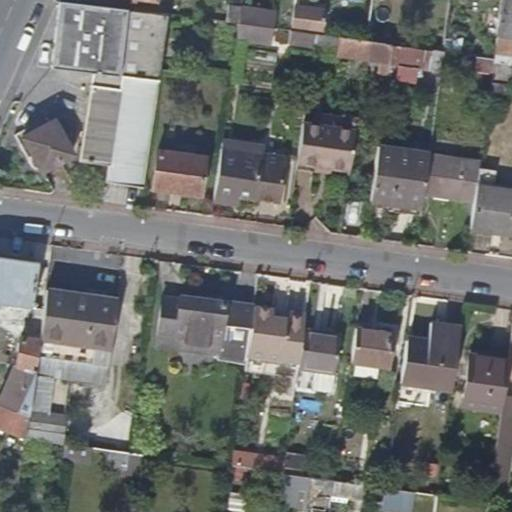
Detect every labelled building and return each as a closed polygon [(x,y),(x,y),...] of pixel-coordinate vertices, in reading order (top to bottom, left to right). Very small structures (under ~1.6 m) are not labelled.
[(511,0),(502,0),(494,60),(494,65),(510,67),(511,51),(511,0)] [(159,69),(167,15),(59,2),(52,54),(159,69)] [(294,4),(290,31),(315,34),(330,37),(333,9),(294,4)] [(239,24),(241,8),(230,6),(228,22),(239,24)] [(272,28),(274,12),(241,8),(239,24),(267,28),(272,28)] [(236,40),(239,24),(228,22),(213,21),(210,42),(215,43),(213,59),(230,61),(233,62),(236,40)] [(264,44),(267,28),(239,24),(236,40),(264,44)] [(313,47),(315,35),(290,31),(288,43),(313,47)] [(365,58),(367,42),(341,38),(338,54),(365,58)] [(390,62),(392,45),(385,44),(367,42),(365,58),(378,60),(388,62),(390,62)] [(443,53),(392,45),(390,62),(390,66),(398,67),(396,81),(416,84),(418,70),(440,73),(443,53)] [(142,186),(159,69),(52,54),(50,67),(104,74),(92,163),(107,165),(106,181),(142,186)] [(228,75),(230,61),(213,59),(211,72),(228,75)] [(386,77),(388,62),(378,60),(376,76),(386,77)] [(511,85),(511,67),(510,67),(494,65),(491,83),(511,85)] [(191,84),(192,73),(179,71),(177,82),(191,84)] [(480,109),(482,99),(466,97),(465,107),(480,109)] [(476,136),(480,109),(465,107),(449,104),(445,131),(476,136)] [(72,155),(52,121),(22,139),(41,172),(72,155)] [(349,171),(354,130),(302,123),(296,162),(349,171)] [(278,201),(284,158),(262,155),(263,148),(222,143),(214,201),(233,204),(234,195),(278,201)] [(423,195),(429,153),(379,146),(371,200),(422,208),(423,195)] [(199,194),(205,157),(158,150),(153,187),(199,194)] [(477,188),(480,160),(429,153),(423,195),(475,203),(477,188)] [(511,234),(511,192),(477,188),(475,203),(471,229),(511,234)] [(28,324),(36,264),(0,259),(0,303),(12,305),(10,322),(28,324)] [(110,350),(117,299),(45,290),(37,344),(36,356),(85,362),(87,347),(110,350)] [(246,350),(252,308),(161,295),(154,345),(245,358),(246,350)] [(302,332),(303,322),(296,321),(270,318),(271,310),(252,308),(246,350),(298,357),(302,332)] [(296,321),(297,314),(271,310),(270,318),(296,321)] [(452,392),(461,328),(430,324),(427,345),(407,341),(401,384),(452,392)] [(390,367),(396,333),(355,327),(351,361),(390,367)] [(328,394),(337,337),(302,332),(298,357),(297,369),(312,372),(309,391),(328,394)] [(36,356),(37,344),(20,336),(17,364),(34,366),(36,356)] [(108,365),(110,350),(87,347),(85,362),(108,365)] [(503,397),(508,361),(468,356),(461,407),(501,412),(503,397)] [(28,412),(34,366),(17,364),(0,403),(0,428),(24,439),(25,431),(28,412)] [(511,433),(511,398),(503,397),(501,412),(496,444),(510,446),(511,433)] [(65,417),(66,406),(46,404),(45,414),(65,417)] [(62,436),(65,417),(45,414),(28,412),(25,431),(60,436),(62,436)] [(59,444),(60,436),(25,431),(24,439),(59,444)] [(62,460),(64,445),(59,444),(24,439),(22,454),(62,460)] [(88,464),(90,448),(64,445),(62,460),(88,464)] [(125,471),(127,453),(109,451),(106,469),(125,471)] [(282,475),(284,461),(266,458),(266,462),(236,457),(234,468),(259,472),(282,475)] [(280,485),(282,475),(259,472),(258,482),(280,485)] [(283,473),(282,504),(309,505),(311,475),(283,473)] [(500,501),(504,475),(492,473),(488,499),(500,501)] [(339,496),(341,483),(334,482),(332,495),(339,496)] [(346,497),(348,484),(341,483),(339,496),(346,497)] [(360,499),(361,486),(348,484),(346,497),(360,499)] [(405,504),(412,501),(413,493),(385,489),(384,501),(405,504)]
